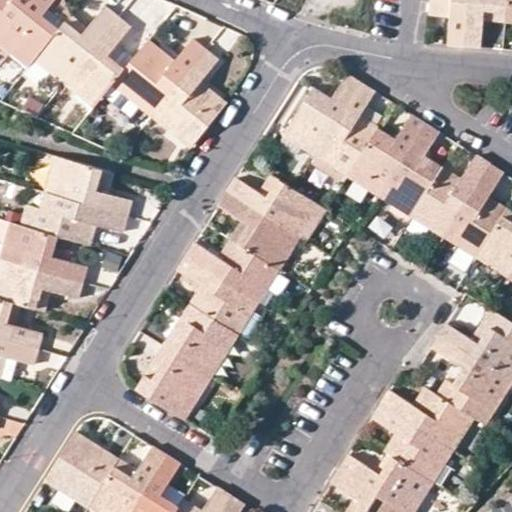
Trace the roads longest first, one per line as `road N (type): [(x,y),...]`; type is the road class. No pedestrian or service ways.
road 1 (residential): [(82,376),(295,38)]
road 2 (residential): [(82,376),(291,506)]
road 3 (residential): [(315,41),(511,160)]
road 4 (residential): [(315,41),(511,67)]
road 5 (residential): [(291,506),(390,350)]
road 6 (residential): [(1,511),(82,376)]
road 7 (residential): [(390,350),(419,314),(408,290),(392,286),(367,304),(376,332)]
